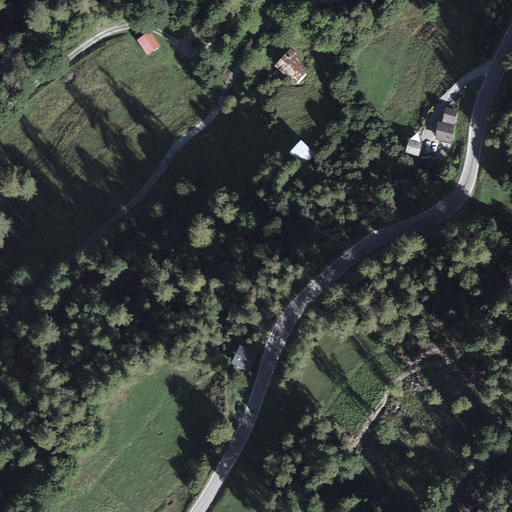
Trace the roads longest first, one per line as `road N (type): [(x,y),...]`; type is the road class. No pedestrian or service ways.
road 1 (tertiary): [(196,511),(234,450),(295,311),(361,250),(459,199),(480,115),(511,41)]
road 2 (track): [(0,324),(211,114),(246,44),(265,25),(315,3)]
road 3 (track): [(0,111),(104,34),(154,30),(191,57),(245,8),(315,3)]
